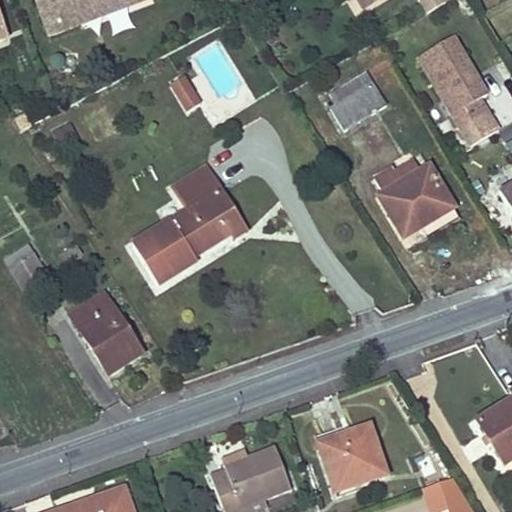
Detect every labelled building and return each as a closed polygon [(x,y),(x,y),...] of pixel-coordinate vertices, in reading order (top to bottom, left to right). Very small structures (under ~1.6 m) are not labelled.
[(35,0),(49,38),(81,26),(84,15),(123,0),(151,0),(35,0)] [(151,0),(123,0),(84,15),(81,26),(151,0)] [(377,0),(356,0),(362,9),(377,0)] [(449,0),(420,0),(429,14),(450,1),(449,0)] [(116,33),(131,27),(125,12),(110,18),(116,33)] [(452,39),(417,61),(471,150),(499,135),(477,101),(486,96),(452,39)] [(334,107),(328,111),(342,134),(386,108),(372,85),(369,86),(363,77),(329,98),(334,107)] [(191,78),(174,88),(188,112),(205,101),(191,78)] [(511,124),(499,130),(511,157),(511,156),(511,124)] [(410,166),(389,178),(395,188),(416,176),(410,166)] [(229,237),(208,202),(221,194),(205,169),(169,191),(184,214),(130,246),(156,288),(195,263),(192,259),(229,237)] [(395,188),(389,178),(387,174),(374,182),(382,196),(377,199),(402,242),(421,230),(419,226),(450,208),(428,169),(416,176),(395,188)] [(511,214),(511,187),(500,195),(511,214)] [(221,194),(208,202),(229,237),(233,243),(247,235),(221,194)] [(450,208),(419,226),(421,230),(453,212),(450,208)] [(75,249),(60,257),(65,266),(80,257),(75,249)] [(33,254),(8,269),(22,292),(47,277),(33,254)] [(103,295),(69,317),(105,376),(140,354),(103,295)] [(511,463),(511,404),(476,425),(503,468),(511,463)] [(369,430),(318,447),(334,495),(385,477),(369,430)] [(210,478),(219,504),(234,498),(238,511),(240,511),(263,504),(289,495),(274,450),(246,460),(222,469),(224,474),(210,478)] [(220,461),(222,469),(246,460),(244,453),(220,461)] [(455,491),(431,498),(435,511),(459,505),(455,491)] [(129,511),(124,493),(68,511),(129,511)] [(238,511),(234,498),(219,504),(221,511),(255,511),(264,509),(263,504),(240,511),(238,511)]
